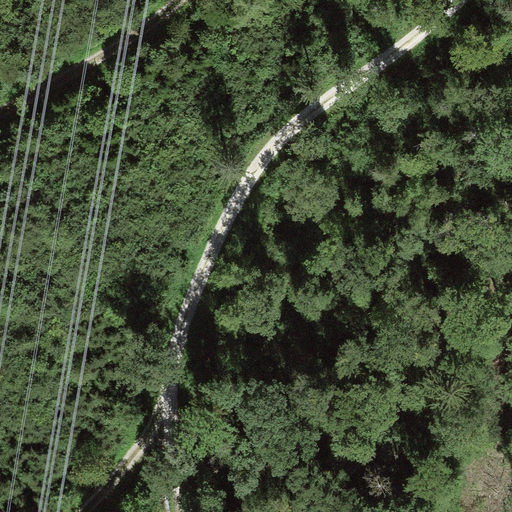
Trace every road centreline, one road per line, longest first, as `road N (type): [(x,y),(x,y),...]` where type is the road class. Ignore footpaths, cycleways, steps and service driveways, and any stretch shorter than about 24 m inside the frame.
road 1 (track): [(436,0),(296,122),(241,185),(192,281),(171,355),(164,423),(183,511)]
road 2 (track): [(0,112),(178,0)]
road 3 (track): [(164,423),(75,511)]
